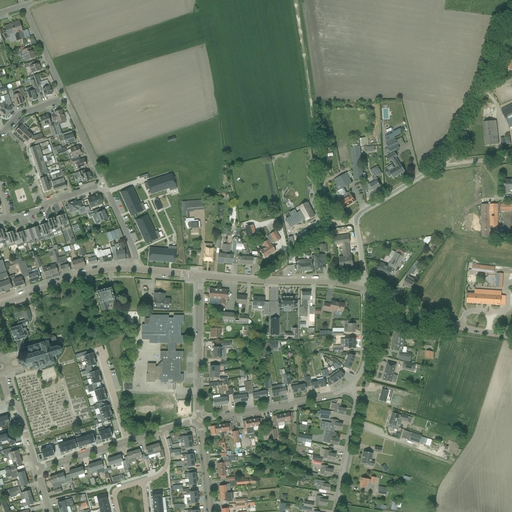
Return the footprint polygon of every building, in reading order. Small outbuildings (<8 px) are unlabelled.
[(15,33),(17,41),(24,39),(19,21),(13,23),(13,24),(5,26),(6,31),(8,36),(15,33)] [(20,55),(24,54),(26,60),(26,61),(35,58),(33,50),(31,51),(30,48),(19,52),(19,54),(20,55)] [(29,67),(32,73),(41,70),(38,63),(36,64),(35,61),(24,64),(26,68),(29,67)] [(43,92),(45,97),(52,94),(53,93),(51,88),(50,89),(49,86),(48,83),(41,86),(42,92),(43,92)] [(16,103),(17,106),(24,103),(22,97),(25,96),(23,93),(22,88),(18,89),(16,90),(17,94),(13,95),(14,98),(13,99),(15,103),(16,103)] [(27,95),(30,102),(33,101),(36,100),(37,100),(34,90),(27,92),(26,92),(23,93),(25,96),(27,95)] [(3,114),(6,117),(10,114),(9,113),(12,110),(7,106),(7,105),(11,103),(8,95),(3,96),(5,101),(0,105),(0,110),(3,113),(3,114)] [(511,104),(501,110),(510,128),(511,126),(511,104)] [(54,124),(58,135),(62,134),(58,123),(57,122),(65,119),(63,114),(62,114),(61,110),(55,112),(56,114),(51,115),(53,120),(54,124)] [(40,120),(42,127),(51,124),(48,115),(43,116),(43,117),(42,118),(42,117),(39,118),(40,121),(40,120)] [(19,127),(15,132),(21,137),(27,131),(21,126),(22,125),(25,121),(23,119),(17,125),(19,127)] [(483,122),(486,145),(499,144),(496,121),(483,122)] [(34,140),(35,143),(44,140),(41,133),(33,136),(27,131),(21,137),(27,143),(30,139),(32,140),(34,140)] [(62,134),(58,135),(60,142),(64,141),(65,144),(70,143),(75,141),(75,140),(75,139),(74,138),(73,134),(67,136),(66,133),(62,134)] [(393,134),(385,137),(386,140),(387,142),(386,143),(388,148),(389,152),(389,153),(399,148),(393,134)] [(359,139),(360,146),(368,145),(368,138),(362,139),(362,138),(359,139)] [(31,152),(32,154),(41,151),(39,145),(29,148),(31,152)] [(73,156),(74,159),(79,157),(78,155),(81,154),(78,147),(67,150),(69,154),(71,153),(73,156)] [(351,148),(354,180),(363,179),(363,176),(363,172),(362,171),(362,168),(360,147),(351,148)] [(32,156),(33,160),(43,157),(41,151),(32,154),(33,156),(32,156)] [(396,157),(397,156),(395,153),(387,157),(389,161),(392,160),(396,167),(394,168),(392,165),(387,168),(389,171),(389,172),(387,173),(389,177),(392,175),(393,178),(405,171),(401,164),(400,165),(396,157)] [(35,163),(36,165),(45,162),(43,157),(33,160),(35,164),(35,163)] [(74,159),(71,160),(72,165),(76,164),(78,169),(81,168),(82,168),(85,168),(84,167),(86,166),(84,159),(80,160),(79,157),(74,159)] [(36,167),(37,171),(46,168),(45,162),(36,165),(36,167)] [(378,180),(376,176),(378,175),(379,176),(382,174),(377,166),(370,170),(374,177),(372,178),(374,181),(370,184),(368,185),(369,191),(372,191),(373,190),(374,190),(380,186),(377,181),(378,180)] [(39,175),(39,177),(44,175),(48,174),(46,168),(37,171),(38,175),(39,175)] [(81,178),(83,182),(92,179),(90,173),(89,174),(89,172),(86,173),(85,170),(75,173),(77,178),(79,177),(80,179),(81,178)] [(346,173),(334,180),(337,185),(335,186),(337,191),(341,189),(352,183),(346,173)] [(172,174),(147,182),(147,183),(144,184),(146,191),(149,190),(151,194),(169,189),(170,191),(177,189),(176,186),(172,174)] [(57,180),(60,189),(62,188),(62,189),(66,187),(65,183),(63,178),(57,180)] [(52,182),(55,191),(59,190),(59,189),(60,189),(57,180),(52,182)] [(143,211),(146,210),(142,203),(140,204),(132,187),(120,192),(131,217),(143,211)] [(344,188),(338,191),(341,196),(346,193),(344,188)] [(341,201),(345,208),(355,202),(349,192),(344,195),(339,198),(341,201)] [(87,199),(91,208),(102,204),(101,201),(102,200),(102,199),(101,198),(100,196),(92,198),(92,197),(87,199)] [(182,209),(183,217),(188,216),(188,211),(204,210),(203,200),(190,201),(187,201),(181,202),(182,209)] [(68,206),(65,207),(66,210),(69,209),(71,213),(78,210),(80,216),(87,213),(85,209),(84,206),(81,207),(81,206),(79,201),(76,202),(73,203),(73,202),(68,204),(68,206)] [(301,210),(296,213),(290,216),(285,219),(290,227),(303,220),(303,219),(305,218),(307,220),(314,216),(307,203),(304,205),(304,204),(303,205),(300,207),(299,207),(301,210)] [(511,203),(500,203),(500,211),(511,211),(511,203)] [(482,237),(498,237),(497,212),(497,204),(481,205),(482,237)] [(99,219),(101,223),(108,220),(104,211),(97,214),(98,216),(97,216),(99,220),(99,219)] [(63,226),(64,229),(70,227),(69,224),(67,219),(64,220),(63,215),(62,215),(57,216),(56,217),(58,222),(60,227),(63,226)] [(155,232),(147,215),(135,220),(146,244),(158,239),(160,238),(157,231),(155,232)] [(49,219),(47,220),(48,223),(49,223),(50,228),(51,230),(54,229),(55,232),(61,230),(60,227),(58,222),(55,223),(54,218),(53,218),(49,219)] [(47,235),(48,238),(53,236),(52,233),(51,230),(50,228),(48,229),(46,224),(45,224),(41,225),(39,226),(40,226),(41,231),(42,231),(43,236),(44,236),(47,235)] [(252,225),(245,227),(247,236),(255,233),(252,225)] [(38,238),(39,241),(44,239),(44,236),(43,236),(42,231),(41,231),(39,232),(37,227),(36,227),(32,228),(31,229),(35,239),(38,238)] [(106,233),(109,242),(123,237),(120,228),(106,233)] [(27,236),(24,237),(26,242),(26,243),(31,242),(32,240),(35,239),(31,229),(30,229),(26,230),(25,230),(27,236)] [(303,235),(296,240),(298,245),(311,236),(307,229),(302,233),(303,235)] [(8,247),(16,244),(17,244),(15,240),(13,234),(12,231),(11,232),(7,233),(6,233),(8,238),(5,239),(8,247)] [(16,244),(17,247),(23,246),(22,243),(26,242),(24,237),(22,232),(23,232),(22,231),(21,232),(17,233),(16,233),(18,239),(15,240),(17,244),(16,244)] [(275,231),(270,234),(275,243),(280,240),(275,231)] [(235,255),(235,262),(238,263),(237,264),(245,264),(246,251),(245,251),(242,243),(240,238),(239,233),(237,233),(237,237),(236,250),(241,251),(241,253),(242,253),(242,256),(235,255)] [(339,259),(341,268),(345,267),(353,265),(351,255),(348,256),(348,253),(350,253),(348,243),(350,243),(349,236),(345,237),(345,234),(334,235),(336,244),(342,243),(344,258),(339,259)] [(260,251),(264,258),(275,251),(268,239),(262,243),(264,247),(264,246),(265,247),(260,251)] [(117,259),(117,260),(125,259),(123,243),(118,243),(118,244),(114,245),(115,247),(111,247),(113,260),(117,259)] [(243,243),(242,243),(245,251),(246,251),(245,264),(252,265),(252,264),(255,264),(256,259),(256,257),(248,257),(249,253),(248,250),(246,243),(243,243)] [(218,257),(218,262),(225,263),(226,244),(223,244),(222,248),(222,252),(222,254),(218,254),(218,257)] [(76,247),(74,248),(75,251),(76,250),(78,256),(80,256),(81,259),(77,260),(79,268),(85,266),(82,255),(80,249),(79,246),(76,247)] [(176,250),(176,247),(168,246),(168,249),(149,248),(148,261),(175,263),(176,250)] [(100,247),(96,248),(97,253),(98,257),(102,257),(103,262),(112,260),(111,255),(110,252),(109,249),(101,251),(100,247)] [(203,261),(212,261),(213,254),(212,254),(213,249),(207,249),(207,254),(204,254),(203,261)] [(59,261),(62,273),(70,271),(66,259),(66,256),(58,258),(57,253),(59,253),(58,250),(56,251),(56,250),(52,252),(53,254),(55,262),(59,261)] [(89,255),(83,256),(84,261),(88,260),(89,265),(97,263),(96,258),(98,257),(97,253),(89,255)] [(403,256),(396,253),(390,263),(397,267),(403,256)] [(315,255),(316,270),(323,269),(322,265),(325,264),(325,260),(324,254),(315,255)] [(299,270),(300,271),(316,270),(315,255),(311,256),(312,259),(298,260),(298,265),(299,270)] [(2,260),(0,260),(0,292),(0,293),(3,292),(5,291),(12,288),(8,277),(6,273),(2,260)] [(407,272),(413,275),(419,264),(415,262),(407,272)] [(381,272),(388,276),(392,269),(381,263),(377,271),(381,273),(381,272)] [(43,268),(45,277),(57,273),(55,264),(43,268)] [(27,271),(31,282),(38,280),(37,276),(40,275),(37,269),(31,271),(31,270),(27,271)] [(15,275),(8,277),(12,288),(15,287),(18,286),(24,284),(22,279),(22,277),(20,278),(16,279),(15,276),(15,275)] [(403,284),(410,288),(415,279),(408,275),(403,284)] [(96,292),(102,311),(108,309),(107,305),(115,303),(111,288),(96,292)] [(220,305),(222,305),(225,305),(225,300),(227,300),(227,294),(228,293),(227,292),(228,290),(210,289),(209,298),(220,299),(220,305)] [(500,305),(505,305),(506,296),(501,296),(501,291),(475,289),(474,294),(467,293),(467,303),(500,305)] [(300,316),(307,317),(307,307),(306,307),(306,300),(310,300),(310,292),(301,291),(301,307),(300,307),(300,316)] [(153,309),(169,310),(170,299),(164,299),(165,293),(154,293),(153,309)] [(241,308),(245,308),(245,304),(246,296),(237,295),(236,303),(236,307),(241,307),(241,308)] [(263,306),(264,298),(253,297),(252,305),(263,306)] [(293,301),(293,297),(281,297),(281,301),(278,301),(278,307),(283,307),(283,306),(291,306),(291,307),(296,307),(296,301),(293,301)] [(334,314),(341,315),(342,312),(344,304),(331,301),(331,304),(324,303),(323,309),(332,311),(332,310),(335,310),(334,314)] [(16,341),(18,349),(25,347),(24,343),(24,344),(22,339),(29,337),(27,332),(26,332),(25,329),(22,329),(22,327),(27,325),(26,321),(32,319),(29,310),(14,314),(16,318),(17,318),(18,318),(24,316),(25,320),(19,322),(17,323),(18,326),(10,329),(12,334),(13,334),(15,341),(16,341)] [(222,316),(222,324),(234,325),(234,324),(235,321),(234,321),(235,313),(223,312),(222,315),(222,316)] [(141,333),(141,335),(142,335),(142,340),(149,340),(149,343),(158,343),(168,343),(168,345),(169,345),(176,345),(176,344),(183,344),(183,336),(181,336),(181,324),(183,324),(183,316),(178,315),(173,315),(173,318),(168,318),(168,315),(158,315),(150,315),(149,318),(144,318),(144,324),(142,324),(142,333),(141,333)] [(234,324),(247,325),(247,324),(247,322),(248,317),(239,316),(239,321),(235,321),(234,324)] [(270,335),(279,335),(279,318),(270,318),(270,335)] [(344,332),(355,332),(355,324),(351,324),(351,321),(344,321),(344,332)] [(215,338),(216,338),(216,337),(220,337),(220,329),(224,329),(224,326),(215,326),(215,329),(211,328),(211,337),(215,337),(215,338)] [(298,339),(298,329),(292,329),(292,333),(284,333),(284,339),(298,339)] [(394,330),(392,339),(401,340),(400,341),(404,341),(404,339),(404,337),(405,332),(394,330)] [(428,341),(436,343),(437,337),(429,336),(429,335),(412,333),(411,339),(428,342),(428,341)] [(32,367),(33,370),(55,364),(54,360),(57,359),(56,356),(58,355),(61,353),(62,351),(61,348),(59,346),(56,336),(54,337),(54,335),(51,336),(52,337),(50,338),(51,339),(49,339),(50,344),(49,344),(48,341),(27,347),(28,351),(27,351),(25,347),(18,349),(19,353),(18,353),(20,358),(17,359),(18,365),(20,365),(21,366),(22,366),(23,370),(32,367)] [(348,339),(340,339),(340,344),(344,344),(344,348),(348,348),(355,348),(355,339),(348,339)] [(399,356),(411,358),(411,354),(403,353),(403,350),(404,341),(400,341),(401,340),(392,339),(391,348),(399,349),(401,349),(400,352),(399,356)] [(167,390),(175,390),(175,382),(183,382),(183,374),(180,374),(180,360),(183,360),(183,352),(175,352),(176,345),(169,345),(169,352),(160,351),(160,359),(163,359),(163,361),(161,362),(157,365),(157,367),(155,367),(155,364),(147,364),(147,372),(148,372),(148,374),(146,374),(146,382),(154,382),(154,379),(160,380),(160,382),(167,382),(167,390)] [(212,353),(212,356),(213,356),(213,358),(221,357),(222,357),(226,358),(226,346),(221,346),(221,347),(213,347),(213,353),(212,353)] [(425,358),(431,359),(432,357),(433,357),(434,352),(432,351),(427,351),(426,350),(425,358)] [(76,355),(74,355),(76,359),(77,358),(83,356),(85,361),(94,358),(93,353),(87,355),(86,351),(76,355)] [(347,361),(352,363),(355,356),(349,354),(347,361)] [(85,371),(82,372),(92,369),(91,366),(96,364),(94,358),(85,361),(87,367),(84,368),(85,371)] [(344,367),(349,369),(352,363),(347,361),(344,367)] [(383,380),(391,382),(396,364),(387,362),(383,380)] [(403,367),(414,370),(416,365),(404,362),(403,367)] [(92,369),(82,372),(83,375),(89,374),(90,379),(100,376),(98,371),(98,370),(93,372),(92,369)] [(333,373),(338,380),(344,376),(341,371),(338,369),(333,373)] [(329,379),(332,384),(338,380),(333,373),(328,376),(329,379)] [(92,384),(86,386),(87,389),(97,386),(96,383),(102,382),(101,381),(100,376),(90,379),(92,384)] [(272,391),(273,397),(280,395),(278,385),(271,387),(270,376),(267,377),(267,383),(268,389),(272,388),(272,391)] [(251,381),(247,382),(249,394),(252,394),(253,400),(259,399),(260,399),(259,392),(258,389),(252,390),(251,381)] [(245,391),(239,392),(240,402),(247,401),(246,394),(249,394),(247,382),(243,382),(245,391)] [(291,387),(292,393),(299,391),(298,386),(297,382),(292,383),(293,387),(291,387)] [(278,385),(280,395),(287,394),(285,388),(282,389),(281,384),(278,385)] [(97,386),(87,389),(88,393),(94,391),(96,396),(105,393),(103,388),(98,389),(97,386)] [(383,389),(380,400),(387,402),(389,398),(390,398),(392,391),(383,389)] [(93,397),(92,397),(94,403),(95,403),(96,406),(102,404),(101,401),(107,399),(105,393),(96,396),(93,397)] [(219,395),(221,405),(228,404),(227,397),(220,399),(219,395)] [(96,406),(92,407),(93,407),(93,410),(94,410),(98,409),(100,414),(110,411),(109,405),(103,407),(102,404),(96,406)] [(333,412),(345,415),(346,409),(340,408),(340,405),(335,404),(334,409),(333,412)] [(100,414),(99,414),(102,423),(107,421),(108,421),(107,418),(112,416),(110,411),(100,414)] [(282,414),(284,422),(293,420),(291,413),(282,414)] [(390,420),(390,421),(397,423),(397,424),(400,425),(401,425),(401,423),(402,420),(407,422),(409,416),(402,414),(401,415),(397,414),(393,413),(390,420)] [(278,426),(279,429),(285,428),(284,425),(284,422),(282,414),(273,416),(275,427),(278,426)] [(8,422),(8,420),(8,419),(8,417),(7,415),(0,417),(0,426),(1,426),(1,427),(5,426),(6,427),(6,426),(7,425),(7,424),(9,423),(8,422)] [(253,427),(254,430),(259,429),(259,426),(262,425),(261,418),(252,420),(253,427)] [(325,422),(324,430),(329,431),(334,432),(334,429),(336,429),(341,430),(342,424),(336,423),(337,420),(332,419),(331,423),(325,422)] [(252,420),(243,421),(244,428),(248,428),(249,432),(250,432),(250,434),(254,433),(254,430),(253,427),(252,420)] [(390,421),(388,427),(398,430),(400,425),(397,424),(397,423),(390,421)] [(221,425),(222,432),(231,430),(230,423),(221,425)] [(209,427),(211,435),(216,435),(216,433),(222,432),(221,425),(209,427)] [(103,428),(106,439),(112,437),(109,427),(104,429),(103,428)] [(103,428),(98,430),(101,440),(106,439),(103,428)] [(5,431),(0,432),(0,441),(0,442),(8,440),(9,445),(15,443),(15,442),(15,441),(13,441),(11,440),(10,439),(8,438),(7,437),(6,435),(7,435),(5,431)] [(324,437),(323,442),(338,445),(339,439),(334,438),(334,437),(335,433),(325,431),(325,433),(329,434),(328,438),(324,437)] [(409,441),(419,444),(422,436),(412,433),(410,432),(405,431),(402,437),(410,440),(409,441)] [(87,434),(86,435),(89,444),(95,442),(93,434),(92,434),(87,436),(87,434)] [(296,440),(311,443),(312,437),(300,435),(298,434),(296,440)] [(86,435),(81,436),(84,446),(89,444),(86,435)] [(76,439),(78,447),(79,447),(84,446),(81,436),(81,437),(76,439)] [(74,440),(69,441),(71,450),(77,448),(74,439),(74,440)] [(63,442),(66,451),(71,450),(69,441),(63,443),(63,442)] [(63,442),(57,444),(60,453),(66,451),(63,442)] [(159,452),(161,458),(164,457),(163,451),(161,451),(159,443),(152,445),(155,456),(156,456),(155,454),(159,452)] [(146,459),(149,469),(152,468),(149,458),(155,456),(152,445),(145,447),(147,454),(148,456),(145,457),(146,459)] [(51,447),(46,448),(49,456),(54,455),(52,446),(51,447)] [(3,455),(6,454),(7,456),(6,456),(7,461),(9,460),(12,460),(20,457),(18,450),(12,452),(10,448),(2,451),(3,455)] [(41,450),(40,450),(43,458),(49,456),(46,448),(41,450)] [(140,449),(133,451),(135,458),(136,461),(142,459),(143,460),(146,459),(145,457),(144,454),(141,455),(141,453),(140,449)] [(324,457),(323,458),(335,461),(336,455),(330,453),(330,451),(325,450),(324,457)] [(127,456),(124,457),(125,460),(127,465),(130,464),(130,462),(136,461),(135,458),(133,451),(126,453),(127,456)] [(365,465),(374,466),(375,462),(371,461),(372,453),(363,451),(361,463),(365,464),(365,465)] [(120,455),(114,457),(116,464),(117,467),(123,465),(124,468),(125,473),(126,473),(129,472),(127,465),(125,460),(122,461),(120,455)] [(13,464),(10,465),(11,467),(17,465),(22,464),(20,457),(12,460),(13,464)] [(114,457),(107,459),(109,466),(116,464),(114,457)] [(221,460),(217,461),(218,470),(225,469),(225,465),(230,465),(229,461),(229,459),(228,460),(223,460),(221,460)] [(176,468),(177,471),(187,470),(187,467),(188,467),(194,466),(194,460),(187,461),(184,461),(177,462),(177,466),(182,466),(181,466),(182,468),(181,468),(181,467),(176,468)] [(101,461),(95,463),(97,472),(101,471),(100,469),(103,468),(103,466),(101,461)] [(89,467),(86,468),(88,474),(89,477),(89,479),(91,485),(94,484),(95,483),(93,478),(92,476),(91,474),(97,472),(95,463),(88,465),(89,467)] [(327,475),(332,476),(333,470),(327,469),(327,466),(322,465),(320,474),(327,475)] [(5,470),(0,471),(0,475),(5,474),(17,471),(16,467),(9,469),(9,467),(5,469),(5,470)] [(76,469),(78,476),(84,473),(82,467),(76,469)] [(70,483),(72,490),(74,490),(72,483),(72,482),(73,482),(72,479),(71,480),(71,478),(78,476),(76,469),(69,471),(70,474),(67,475),(70,483)] [(184,473),(185,479),(188,479),(196,478),(195,472),(194,473),(193,469),(188,470),(188,472),(184,473)] [(218,470),(219,479),(226,478),(225,469),(218,470)] [(18,476),(19,480),(26,478),(24,471),(17,473),(17,471),(5,474),(6,478),(11,476),(11,478),(18,476)] [(56,475),(60,485),(66,483),(66,484),(70,483),(67,475),(64,476),(63,473),(56,475)] [(55,482),(57,488),(60,487),(60,485),(56,475),(50,477),(52,483),(55,482)] [(367,487),(372,488),(372,484),(374,484),(376,478),(372,477),(371,480),(361,478),(359,486),(367,488),(367,487)] [(20,485),(21,487),(23,486),(28,485),(26,478),(19,480),(16,481),(18,486),(20,485)] [(318,489),(329,491),(330,485),(324,484),(325,481),(320,480),(315,480),(314,483),(317,484),(316,485),(319,486),(318,489)] [(219,486),(220,494),(230,493),(229,484),(225,484),(225,485),(219,486)] [(3,491),(5,495),(20,490),(19,487),(17,487),(8,490),(3,491)] [(117,493),(120,503),(135,500),(132,489),(128,490),(128,492),(122,493),(122,492),(117,493)] [(21,500),(25,499),(31,497),(29,490),(21,493),(20,490),(9,493),(11,498),(16,496),(16,495),(19,494),(21,500)] [(230,493),(220,494),(221,501),(227,501),(227,502),(232,501),(232,493),(231,492),(230,493)] [(106,494),(97,496),(98,502),(107,500),(106,494)] [(316,504),(327,506),(328,500),(321,499),(322,496),(317,496),(316,504)] [(19,508),(20,511),(25,509),(24,506),(27,506),(33,504),(31,497),(25,499),(26,502),(20,504),(21,507),(19,508)] [(57,503),(59,509),(66,508),(66,507),(69,506),(73,505),(71,499),(68,500),(68,499),(57,503)] [(107,500),(98,502),(99,509),(109,507),(107,500)]
